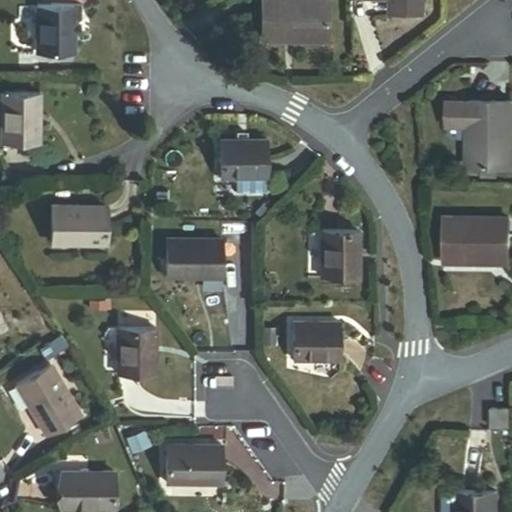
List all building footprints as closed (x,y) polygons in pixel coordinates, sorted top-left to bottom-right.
[(325,0),(260,0),(260,39),(326,39),(325,0)] [(388,0),(389,13),(420,13),(419,0),(388,0)] [(71,6),(34,7),(34,51),(72,51),(71,6)] [(37,93),(0,92),(0,101),(0,142),(36,143),(37,93)] [(466,101),(446,101),(446,126),(466,126),(466,101)] [(497,167),(510,168),(511,101),(466,101),(466,126),(466,138),(465,167),(481,167),(497,167)] [(451,137),(466,138),(466,126),(446,126),(446,133),(451,137)] [(218,139),(218,177),(236,177),(266,177),(265,138),(246,139),(237,139),(218,139)] [(481,167),(481,176),(497,176),(497,167),(481,167)] [(236,177),(236,192),(266,192),(266,177),(236,177)] [(105,205),(49,205),(49,243),(105,243),(105,205)] [(507,217),(442,216),(442,261),(506,262),(507,217)] [(356,230),(320,230),(320,277),(356,277),(356,230)] [(220,238),(165,238),(165,276),(220,276),(220,238)] [(27,301),(13,310),(19,320),(33,312),(27,301)] [(19,320),(15,322),(23,337),(46,324),(38,309),(33,312),(19,320)] [(338,321),(290,321),(290,359),(337,360),(338,321)] [(153,329),(116,328),(116,373),(153,373),(153,329)] [(49,363),(15,384),(47,436),(81,416),(49,363)] [(507,409),(490,409),(490,427),(506,427),(507,409)] [(220,445),(164,445),(164,483),(220,483),(220,445)] [(113,471),(62,471),(62,508),(113,509),(113,471)] [(493,511),(493,490),(457,491),(457,511),(493,511)] [(457,511),(457,491),(442,491),(442,511),(457,511)]
